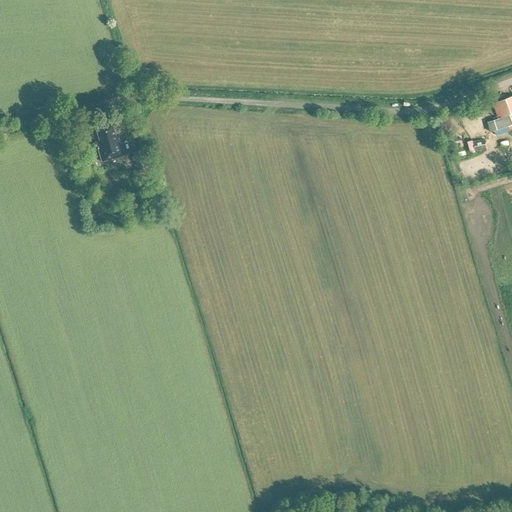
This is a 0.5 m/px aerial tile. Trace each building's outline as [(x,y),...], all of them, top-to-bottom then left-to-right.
[(508,116),(511,114),(511,97),(493,105),(498,119),(498,120),(508,116)] [(498,120),(498,119),(486,123),(490,132),(511,125),(508,116),(498,120)] [(115,137),(112,126),(96,130),(99,141),(96,142),(101,162),(124,156),(121,145),(119,145),(117,139),(119,138),(118,136),(115,137)] [(488,137),(471,141),(473,151),(490,147),(488,137)] [(132,153),(138,173),(148,170),(143,150),(132,153)]
